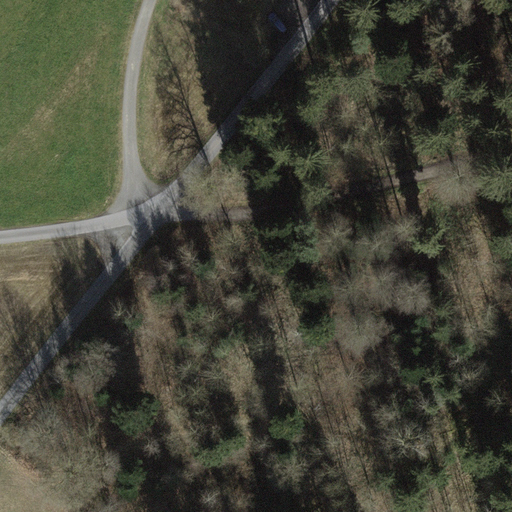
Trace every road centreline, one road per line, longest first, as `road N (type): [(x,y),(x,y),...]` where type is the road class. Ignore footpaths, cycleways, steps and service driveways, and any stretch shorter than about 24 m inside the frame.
road 1 (track): [(149,219),(511,182)]
road 2 (unclassified): [(149,219),(327,0)]
road 3 (unclassified): [(0,417),(149,219)]
road 4 (track): [(149,219),(131,84),(158,0)]
road 5 (unclassified): [(149,219),(0,238)]
